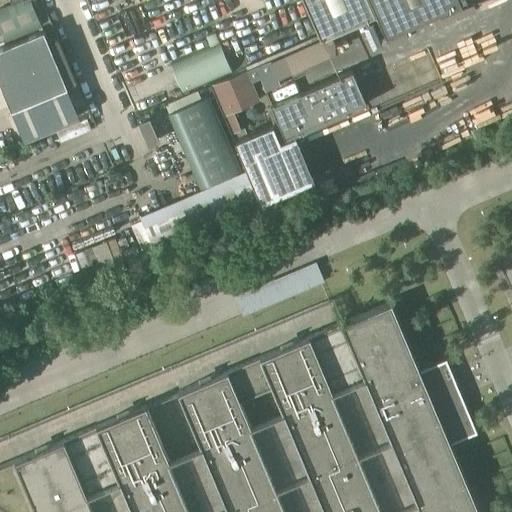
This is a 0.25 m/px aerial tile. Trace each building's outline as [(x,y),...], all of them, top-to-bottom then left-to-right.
[(42,27),(30,0),(18,0),(0,7),(0,29),(5,42),(42,27)] [(305,0),(321,37),(375,13),(369,0),(305,0)] [(462,3),(460,0),(371,0),(386,36),(462,3)] [(49,39),(47,36),(44,29),(0,47),(0,81),(11,108),(68,85),(78,80),(58,36),(49,39)] [(233,72),(220,42),(171,63),(185,93),(233,72)] [(278,120),(286,138),(368,103),(353,69),(272,104),(278,120)] [(233,133),(242,129),(234,110),(260,100),(247,70),(213,84),(233,133)] [(11,110),(23,140),(79,117),(66,87),(11,110)] [(200,187),(241,169),(209,95),(168,112),(200,187)] [(66,125),(70,136),(93,127),(89,116),(66,125)] [(247,170),(260,199),(262,204),(301,187),(274,122),(234,139),(247,170)] [(154,245),(260,199),(247,170),(141,216),(154,245)] [(511,250),(498,257),(511,290),(511,250)] [(480,511),(451,443),(477,431),(463,396),(446,358),(420,369),(391,301),(178,391),(201,446),(169,459),(146,404),(14,460),(36,511),(389,511),(392,511),(480,511)]
